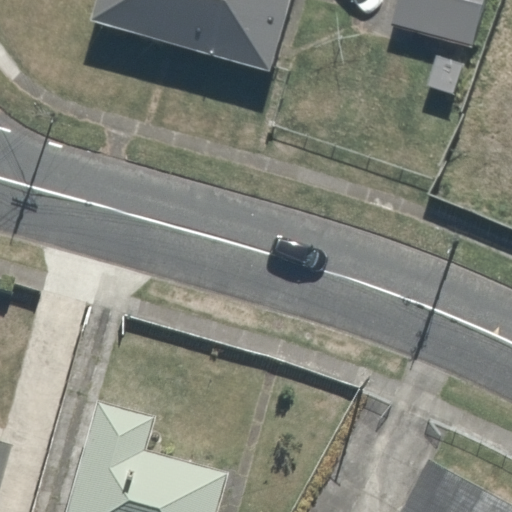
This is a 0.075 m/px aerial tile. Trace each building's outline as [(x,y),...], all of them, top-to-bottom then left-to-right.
[(91,0),(90,5),(270,50),(282,0),(91,0)] [(471,40),(482,0),(393,0),(388,18),(471,40)] [(511,31),(480,116),(511,128),(511,31)] [(210,511),(219,482),(134,459),(144,420),(88,405),(58,511),(210,511)] [(511,511),(417,458),(386,511),(511,511)]
